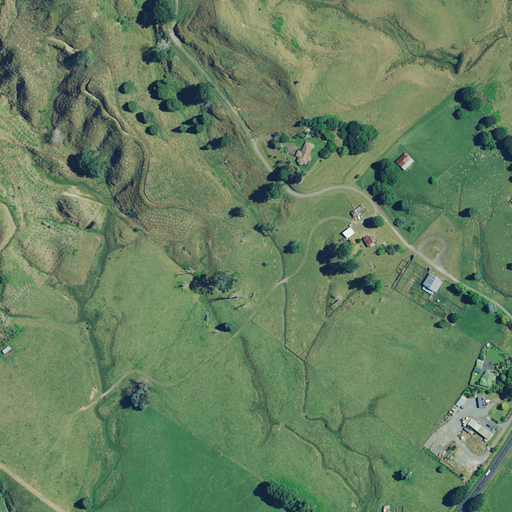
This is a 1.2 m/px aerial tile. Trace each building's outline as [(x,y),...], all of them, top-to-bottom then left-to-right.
[(304,165),(306,166),(308,162),(311,161),(312,159),(310,156),(312,154),(311,153),(312,150),(313,150),(315,145),(307,141),(302,152),(299,151),(296,156),(299,157),(297,162),(299,162),(299,163),(299,164),(299,165),(300,165),(301,166),(302,166),(303,165),(304,165)] [(414,161),(406,153),(397,162),(406,170),(414,161)] [(366,209),(363,205),(355,211),(352,213),(355,218),(366,209)] [(355,233),(351,228),(344,233),(348,239),(355,233)] [(376,245),(371,236),(364,239),(368,248),(371,246),(371,248),(376,245)] [(435,292),(437,293),(444,282),(431,274),(424,285),(425,286),(423,289),(433,295),(435,292)] [(481,369),(484,361),(479,360),(476,368),(475,371),(481,373),(482,370),(481,370),(481,369)] [(495,377),(488,370),(485,374),(487,376),(485,379),(482,378),(480,385),(491,387),(493,379),(495,377)] [(493,435),(494,433),(481,423),(480,425),(473,419),(469,424),(486,438),(484,440),(487,443),(493,435)]
